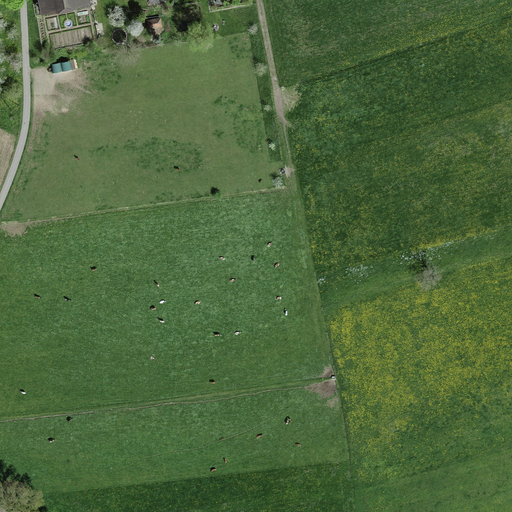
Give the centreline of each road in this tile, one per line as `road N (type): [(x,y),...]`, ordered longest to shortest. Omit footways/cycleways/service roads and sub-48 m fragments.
road 1 (unclassified): [(22,0),(28,105),(0,202)]
road 2 (track): [(291,192),(256,0)]
